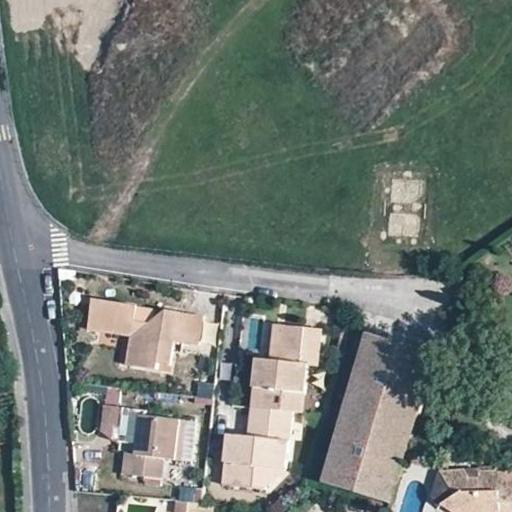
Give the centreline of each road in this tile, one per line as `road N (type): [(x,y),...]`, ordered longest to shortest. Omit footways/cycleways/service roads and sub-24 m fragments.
road 1 (residential): [(415,305),(50,246),(17,249)]
road 2 (residential): [(17,249),(35,336),(51,511)]
